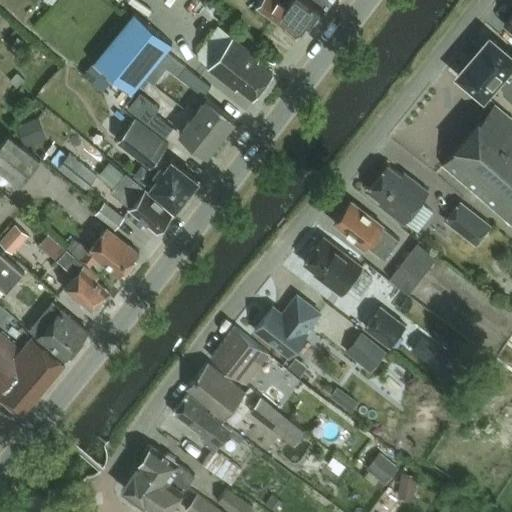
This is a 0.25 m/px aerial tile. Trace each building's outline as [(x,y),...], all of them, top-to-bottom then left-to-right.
[(260,0),(257,4),(294,33),(298,35),(307,21),(310,23),(321,8),(318,6),(309,0),(284,0),(283,1),(281,0),(260,0)] [(131,93),(172,43),(134,12),(93,62),(131,93)] [(239,85),(250,94),(253,97),(273,72),(258,60),(260,57),(234,36),(209,67),(236,88),(239,85)] [(511,54),(491,36),(458,74),(485,96),(497,82),(504,88),(504,93),(511,99),(511,54)] [(182,63),(171,54),(164,62),(175,71),(182,63)] [(179,76),(204,95),(211,85),(186,66),(179,76)] [(142,91),(130,107),(149,122),(156,112),(161,106),(142,91)] [(222,137),(228,129),(236,119),(208,97),(193,116),(222,137)] [(511,221),(511,119),(494,103),(443,162),(511,221)] [(149,122),(168,137),(175,127),(156,112),(149,122)] [(208,154),(222,137),(193,116),(180,132),(208,154)] [(169,143),(150,129),(136,118),(119,139),(151,164),(156,157),(163,162),(155,172),(159,176),(151,186),(157,191),(166,198),(177,206),(198,178),(173,159),(170,162),(160,155),(169,143)] [(45,138),(38,120),(20,126),(27,144),(45,138)] [(19,183),(40,159),(11,134),(0,146),(0,167),(1,167),(19,183)] [(59,166),(87,188),(98,173),(71,152),(59,166)] [(430,191),(414,179),(411,182),(389,165),(370,190),(392,207),(389,210),(405,223),(430,191)] [(173,211),(126,172),(111,190),(130,207),(141,217),(144,217),(158,229),(173,211)] [(353,200),(335,223),(351,235),(349,238),(364,249),(367,245),(384,258),(398,239),(381,226),(384,221),(369,211),(368,213),(353,200)] [(106,202),(96,214),(115,228),(125,216),(106,202)] [(477,245),(492,226),(460,202),(446,221),(477,245)] [(17,223),(1,242),(14,252),(30,235),(17,223)] [(80,260),(89,267),(98,256),(122,275),(128,268),(131,268),(136,262),(135,260),(140,253),(107,226),(89,249),(90,249),(80,260)] [(311,255),(305,262),(327,279),(325,281),(342,294),(363,266),(325,236),(317,246),(313,247),(311,251),(311,255)] [(409,293),(437,257),(418,242),(390,279),(409,293)] [(76,274),(65,287),(68,289),(68,292),(74,296),(78,297),(89,306),(89,309),(92,311),(97,311),(100,307),(100,304),(111,291),(96,279),(99,275),(89,267),(80,260),(68,249),(58,259),(76,274)] [(0,284),(8,291),(25,272),(0,250),(0,284)] [(321,312),(298,295),(283,314),(273,306),(255,329),(291,356),(308,333),(306,331),(321,312)] [(30,328),(64,357),(67,359),(90,331),(87,328),(54,301),(30,328)] [(389,346),(406,324),(381,305),(364,327),(389,346)] [(235,326),(212,357),(246,383),(268,352),(235,326)] [(27,408),(65,361),(33,335),(22,349),(0,330),(0,400),(4,396),(20,409),(27,408)] [(429,331),(417,348),(457,376),(470,359),(429,331)] [(370,370),(386,350),(361,332),(346,352),(370,370)] [(208,360),(188,387),(212,406),(209,410),(224,420),(247,390),(208,360)] [(330,397),(350,411),(357,401),(337,387),(330,397)] [(216,449),(228,433),(241,442),(245,437),(208,409),(209,407),(189,392),(174,412),(205,435),(205,443),(213,449),(215,450),(216,449)] [(275,430),(286,416),(261,396),(250,410),(275,430)] [(171,477),(186,487),(195,474),(152,445),(141,462),(167,482),(171,477)] [(243,467),(216,449),(215,450),(213,449),(203,463),(232,483),(243,467)] [(368,468),(387,483),(400,466),(381,451),(368,468)] [(170,486),(167,482),(141,462),(123,488),(157,511),(169,511),(181,494),(170,486)] [(408,471),(406,494),(422,496),(425,473),(408,471)] [(217,501),(232,511),(249,511),(254,506),(227,487),(217,501)] [(185,511),(186,511),(224,511),(197,494),(185,511)]
